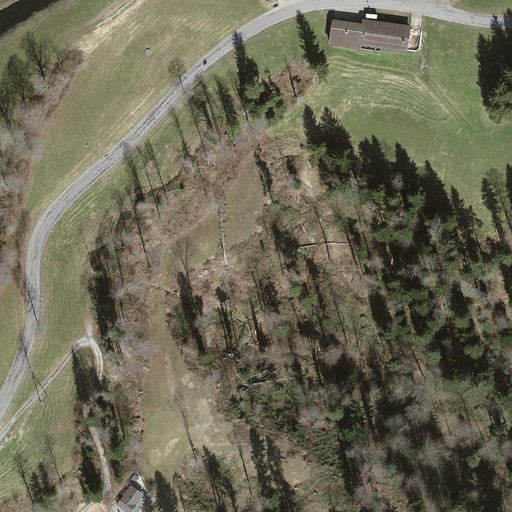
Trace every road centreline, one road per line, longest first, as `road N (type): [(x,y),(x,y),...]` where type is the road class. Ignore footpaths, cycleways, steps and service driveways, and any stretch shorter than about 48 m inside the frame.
road 1 (tertiary): [(0,406),(30,336),(35,254),(50,216),(233,39),(286,11),(337,0)]
road 2 (track): [(81,511),(107,489),(86,412),(100,367),(89,346),(76,350),(0,434)]
road 3 (track): [(0,107),(56,43),(131,0)]
road 4 (tertiary): [(373,0),(511,22)]
